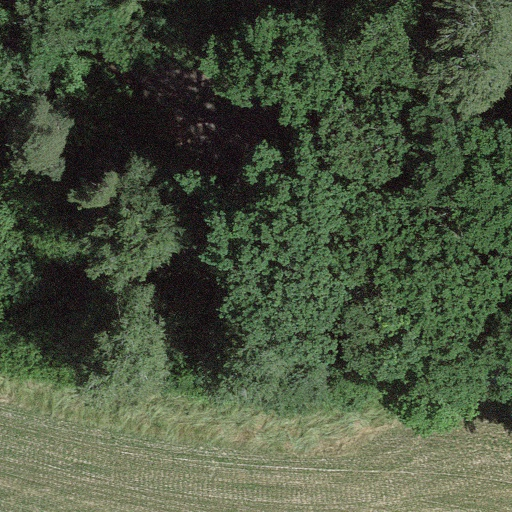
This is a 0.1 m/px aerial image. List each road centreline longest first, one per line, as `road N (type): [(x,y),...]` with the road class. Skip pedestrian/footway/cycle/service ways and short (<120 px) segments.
road 1 (track): [(511,379),(434,348),(111,44)]
road 2 (track): [(511,69),(111,44),(21,0)]
